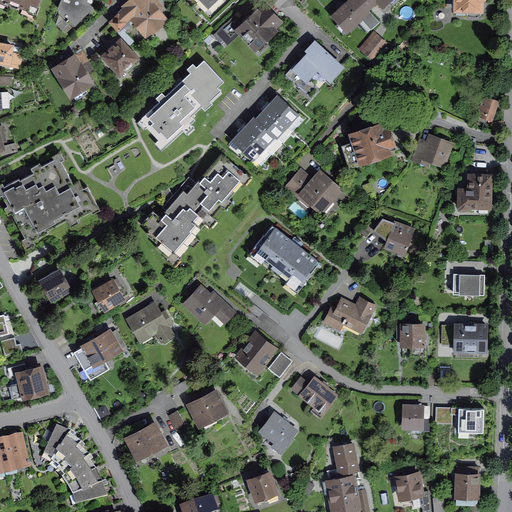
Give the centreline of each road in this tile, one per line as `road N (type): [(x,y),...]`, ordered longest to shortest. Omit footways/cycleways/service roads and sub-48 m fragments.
road 1 (residential): [(505,395),(351,387),(290,343)]
road 2 (residential): [(282,5),(309,32),(223,128)]
road 3 (residential): [(80,403),(0,260)]
road 4 (residential): [(511,143),(385,99),(361,99)]
road 5 (residential): [(505,395),(511,244)]
road 6 (residential): [(137,511),(80,403)]
